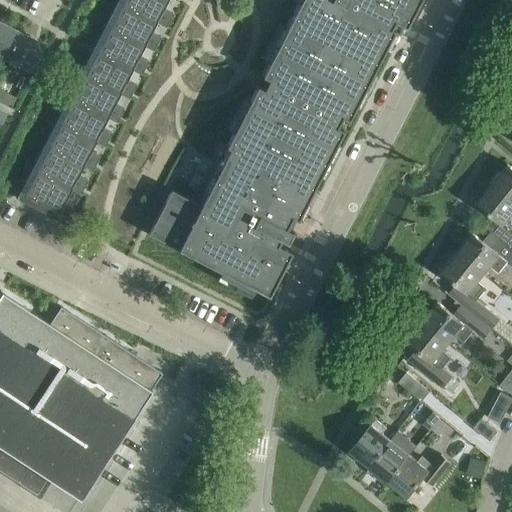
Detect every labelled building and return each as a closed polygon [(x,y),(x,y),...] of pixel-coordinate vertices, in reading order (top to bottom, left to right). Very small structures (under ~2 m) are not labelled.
[(112,0),(12,194),(43,209),(45,205),(58,211),(165,0),(112,0)] [(170,187),(147,232),(267,293),(289,249),(276,243),(279,236),(285,239),(291,229),(284,226),(290,214),(296,217),(393,27),(390,25),(393,19),(404,25),(416,0),(297,0),(260,73),(260,74),(267,77),(262,86),(255,83),(255,84),(225,144),(227,145),(199,202),(189,197),(170,187)] [(0,52),(7,56),(19,31),(0,21),(0,52)] [(7,56),(30,68),(43,43),(19,31),(7,56)] [(0,70),(0,86),(9,69),(2,66),(0,70)] [(0,102),(9,107),(14,97),(0,89),(0,102)] [(511,166),(507,163),(491,183),(511,199),(511,166)] [(490,230),(503,240),(511,248),(511,247),(511,231),(510,230),(511,227),(511,212),(511,210),(511,199),(491,183),(476,201),(498,219),(490,230)] [(472,232),(456,251),(482,273),(489,265),(497,272),(506,261),(511,265),(511,248),(503,240),(494,250),(472,232)] [(448,293),(467,309),(477,316),(485,306),(475,298),(485,287),(476,280),(482,273),(456,251),(441,270),(456,283),(448,293)] [(49,298),(79,314),(85,304),(54,288),(49,298)] [(48,321),(0,289),(0,470),(36,494),(47,477),(79,497),(161,371),(59,305),(48,321)] [(437,301),(420,321),(446,342),(453,333),(462,340),(471,329),(481,338),(490,327),(477,316),(467,309),(459,318),(437,301)] [(433,380),(441,386),(450,393),(459,383),(440,367),(449,356),(440,349),(446,342),(420,321),(406,339),(416,347),(408,358),(423,370),(433,380)] [(405,372),(397,382),(420,401),(428,391),(405,372)] [(472,408),(486,417),(495,403),(481,394),(472,408)] [(432,411),(421,424),(429,430),(439,416),(432,411)] [(349,449),(369,465),(390,438),(383,432),(387,427),(375,418),(349,449)] [(385,484),(388,480),(410,454),(390,438),(369,465),(370,465),(367,469),(385,484)] [(410,454),(388,480),(407,495),(422,477),(432,485),(450,461),(441,454),(433,464),(422,456),(418,461),(410,454)] [(469,454),(466,468),(481,472),(484,459),(469,454)]
